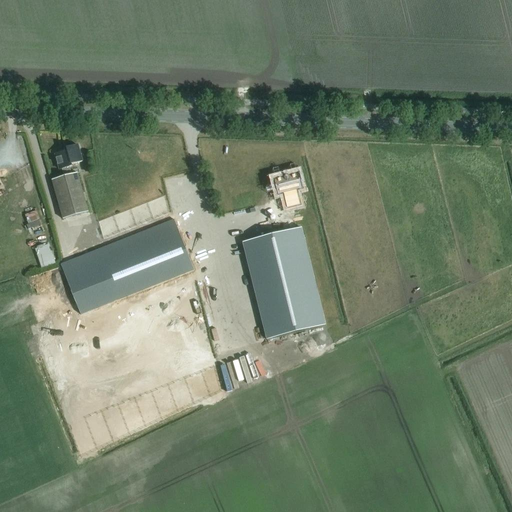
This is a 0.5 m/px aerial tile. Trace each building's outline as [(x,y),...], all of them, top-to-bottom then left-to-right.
[(89,214),(78,174),(72,176),(70,168),(73,167),(72,165),(83,162),(79,146),(67,149),(68,152),(56,155),(60,171),(62,170),(65,178),(53,181),(64,221),(89,214)] [(175,219),(89,253),(109,304),(195,270),(175,219)] [(245,248),(267,340),(327,325),(304,234),(245,248)] [(43,267),(57,262),(51,243),(37,248),(43,267)] [(36,276),(29,278),(33,289),(39,287),(36,276)]
